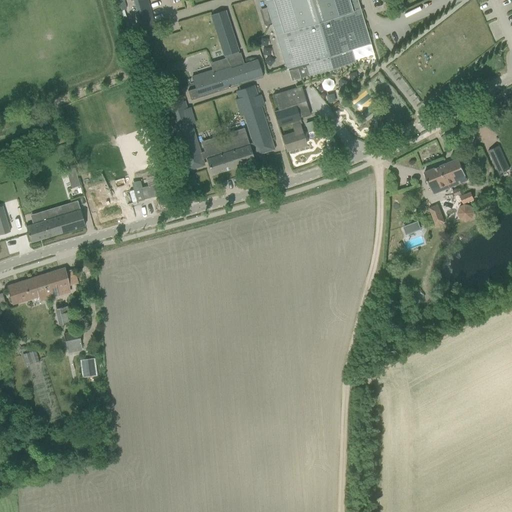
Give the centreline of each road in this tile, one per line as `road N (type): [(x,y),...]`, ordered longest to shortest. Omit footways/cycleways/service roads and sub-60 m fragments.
road 1 (unclassified): [(369,153),(0,267)]
road 2 (track): [(350,511),(352,384),(382,254),(373,162)]
road 3 (unclassified): [(369,153),(511,79)]
